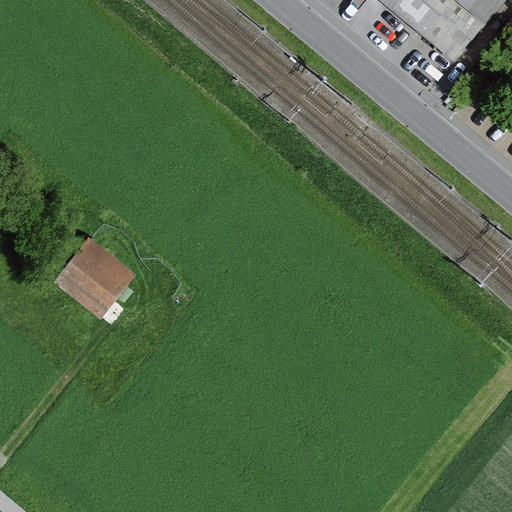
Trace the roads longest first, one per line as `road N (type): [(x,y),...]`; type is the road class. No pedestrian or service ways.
road 1 (residential): [(279,0),(511,195)]
road 2 (track): [(0,455),(136,291)]
